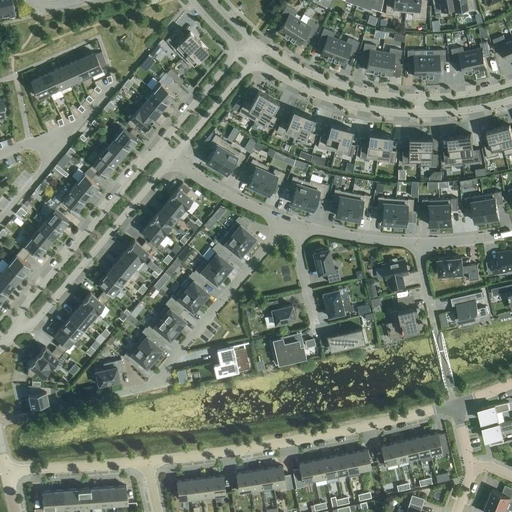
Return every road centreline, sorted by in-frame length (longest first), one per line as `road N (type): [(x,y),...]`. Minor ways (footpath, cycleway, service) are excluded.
road 1 (unclassified): [(146,462),(454,406)]
road 2 (residential): [(287,222),(150,387),(117,394)]
road 3 (unclassified): [(158,147),(20,314),(17,329)]
road 4 (unclassified): [(17,329),(32,325),(172,160)]
road 5 (unclassified): [(254,61),(332,100),(418,114)]
road 6 (unclassified): [(418,98),(330,83),(256,43)]
road 7 (unclassified): [(4,471),(146,462)]
road 8 (residential): [(287,222),(215,190),(172,160)]
road 9 (unclassified): [(172,160),(254,61)]
road 10 (unclassified): [(240,50),(158,147)]
